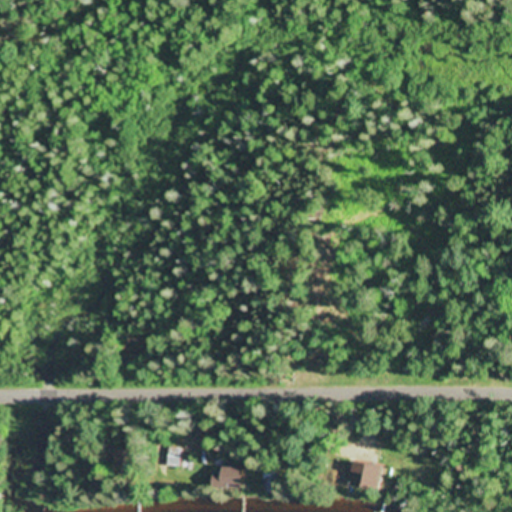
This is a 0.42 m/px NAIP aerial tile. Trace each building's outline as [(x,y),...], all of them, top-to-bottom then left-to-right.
[(453,316),(423,342),(417,334),(446,308),(453,316)] [(148,351),(129,351),(128,333),(147,332),(148,351)] [(188,446),(183,469),(165,465),(170,442),(188,446)] [(136,448),(136,470),(117,470),(117,448),(136,448)] [(102,485),(86,485),(84,456),(101,455),(102,485)] [(383,468),(378,489),(354,484),(359,463),(382,468),(383,468)] [(239,488),(214,489),(214,478),(226,477),(226,468),(239,468),(239,488)] [(279,471),(278,492),(262,492),(263,470),(279,471)] [(405,483),(403,496),(390,494),(393,476),(395,476),(406,478),(405,483)]
